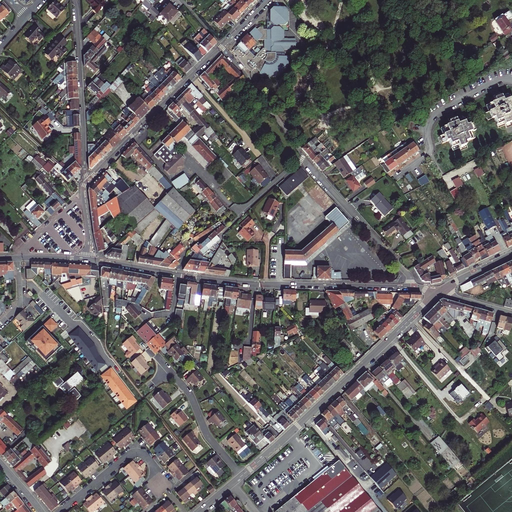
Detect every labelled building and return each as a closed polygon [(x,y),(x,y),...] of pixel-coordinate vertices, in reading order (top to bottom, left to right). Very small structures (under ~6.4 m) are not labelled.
[(105,4),(100,0),(87,0),(94,7),(92,9),(97,13),(105,4)] [(153,6),(158,0),(144,0),(143,2),(141,4),(149,10),(148,12),(152,15),(151,16),(155,19),(156,18),(160,14),(152,6),(153,6)] [(240,16),(244,12),(231,0),(227,0),(231,3),(232,4),(230,6),(240,16)] [(231,0),(244,12),(248,8),(239,0),(231,0)] [(8,13),(11,11),(3,1),(0,4),(0,16),(2,19),(9,14),(8,13)] [(55,2),(47,10),(57,18),(64,10),(55,2)] [(169,22),(178,13),(169,4),(160,14),(156,18),(165,27),(169,22)] [(235,21),(240,16),(230,6),(230,5),(227,8),(224,11),(232,19),(235,21)] [(278,8),(277,8),(270,15),(270,22),(267,22),(267,30),(263,30),(263,27),(260,28),(259,28),(258,29),(257,30),(255,28),(249,34),(250,35),(248,36),(247,36),(234,50),(235,51),(234,53),(247,70),(248,69),(251,72),(255,68),(260,73),(259,74),(260,75),(265,77),(270,77),(273,77),(277,75),(282,73),(283,71),(285,69),(286,67),(287,65),(288,62),(289,60),(289,57),(289,56),(284,56),(284,53),(284,49),(289,50),(289,48),(295,48),(295,40),(289,40),(289,39),(284,39),(284,31),(280,27),(280,25),(283,25),(287,21),(287,12),(284,12),(283,11),(283,9),(278,8)] [(172,25),(182,14),(179,11),(178,13),(169,22),(172,25)] [(229,22),(232,19),(224,11),(213,21),(220,28),(228,21),(229,22)] [(496,23),(505,36),(511,31),(511,30),(506,21),(511,18),(508,13),(503,16),(501,18),(500,16),(497,18),(499,21),(496,23)] [(44,36),(34,27),(25,37),(31,42),(36,37),(40,40),(44,36)] [(212,48),(216,44),(203,28),(200,31),(201,32),(199,34),(204,40),(212,48)] [(95,44),(101,37),(93,30),(87,37),(95,44)] [(212,48),(204,40),(199,34),(195,37),(194,39),(193,39),(198,44),(201,47),(200,48),(197,50),(204,56),(212,48)] [(62,47),(67,42),(60,36),(44,54),(51,60),(55,55),(60,59),(67,51),(62,47)] [(201,58),(185,40),(180,44),(192,58),(197,63),(200,60),(199,60),(201,58)] [(104,54),(107,50),(103,46),(98,52),(85,66),(94,73),(98,69),(93,64),(103,54),(104,54)] [(85,66),(98,52),(93,47),(84,57),(84,56),(83,56),(84,67),(85,66)] [(75,59),(76,59),(75,50),(67,59),(75,59)] [(507,54),(508,53),(506,50),(499,54),(504,61),(510,57),(507,54)] [(107,66),(117,55),(113,51),(110,54),(112,55),(104,63),(107,66)] [(226,86),(231,91),(245,79),(222,55),(212,66),(216,70),(221,64),(235,78),(226,86)] [(175,63),(169,56),(166,58),(172,66),(175,63)] [(191,69),(186,63),(181,57),(175,63),(185,74),(191,69)] [(191,69),(197,63),(192,58),(186,63),(191,69)] [(76,63),(75,63),(75,59),(67,59),(58,69),(62,72),(64,70),(77,69),(76,63)] [(1,69),(13,80),(21,71),(10,61),(5,67),(4,65),(1,69)] [(172,88),(176,84),(165,73),(164,72),(165,71),(162,68),(158,72),(162,77),(163,79),(172,88)] [(77,76),(77,69),(64,70),(62,72),(54,81),(57,84),(59,82),(64,77),(77,76)] [(176,84),(181,80),(170,69),(167,72),(165,71),(164,72),(165,73),(176,84)] [(212,87),(213,89),(214,91),(216,89),(222,84),(213,73),(209,69),(205,73),(215,85),(212,87)] [(168,92),(172,88),(163,79),(162,77),(158,72),(156,70),(154,72),(159,77),(156,79),(159,82),(158,82),(168,92)] [(212,87),(215,85),(205,73),(204,73),(200,77),(204,83),(202,85),(207,90),(209,88),(211,90),(213,89),(212,87)] [(77,81),(77,76),(64,77),(59,82),(62,85),(65,82),(77,81)] [(113,93),(124,81),(122,78),(120,76),(110,86),(108,88),(110,90),(113,93)] [(108,88),(110,86),(107,82),(104,85),(96,78),(87,88),(96,96),(97,97),(95,99),(94,98),(86,107),(89,110),(92,106),(94,104),(99,99),(100,98),(104,93),(107,90),(108,88)] [(164,96),(168,92),(158,82),(159,82),(156,79),(151,82),(151,83),(155,86),(154,86),(164,96)] [(78,87),(77,81),(65,82),(62,85),(60,87),(64,90),(66,88),(78,87)] [(10,93),(0,83),(0,97),(3,95),(6,98),(7,96),(8,96),(9,95),(8,95),(10,93)] [(160,101),(164,96),(154,86),(155,86),(151,83),(147,86),(150,90),(150,91),(160,101)] [(155,105),(160,101),(150,91),(150,90),(147,86),(146,85),(144,86),(146,88),(146,87),(147,88),(144,91),(145,93),(155,105)] [(211,106),(207,102),(191,85),(187,89),(188,89),(192,93),(190,95),(193,98),(195,97),(198,100),(196,101),(197,102),(197,101),(205,109),(206,110),(211,106)] [(78,93),(78,87),(66,88),(64,90),(59,96),(62,99),(67,94),(78,93)] [(217,94),(221,99),(227,95),(228,93),(223,88),(219,92),(217,94)] [(194,107),(196,105),(202,111),(205,109),(197,101),(197,102),(196,101),(194,99),(193,98),(190,95),(192,93),(188,89),(181,96),(192,108),(193,107),(194,107)] [(78,99),(78,93),(67,94),(62,99),(62,100),(65,103),(68,100),(71,99),(78,99)] [(150,111),(155,105),(145,93),(139,98),(150,111)] [(509,127),(511,125),(511,124),(510,120),(511,119),(511,103),(511,104),(508,94),(501,97),(498,98),(494,99),(495,102),(486,106),(488,113),(484,114),(487,121),(494,118),(498,128),(504,126),(505,128),(509,127)] [(227,95),(221,99),(226,106),(229,109),(235,105),(227,95)] [(181,96),(176,100),(181,105),(190,114),(200,126),(204,132),(208,137),(214,132),(210,127),(209,128),(195,111),(193,108),(192,108),(181,96)] [(139,122),(150,111),(139,98),(138,97),(127,108),(139,122)] [(70,111),(79,110),(78,99),(71,99),(71,103),(70,103),(70,111)] [(181,105),(176,100),(173,104),(177,108),(181,105)] [(182,122),(185,120),(178,113),(180,111),(177,108),(173,104),(168,108),(168,109),(182,122)] [(95,110),(92,106),(89,110),(86,113),(86,121),(93,118),(92,114),(95,110)] [(135,126),(139,122),(127,108),(126,107),(121,112),(124,115),(135,126)] [(197,138),(192,133),(187,127),(182,122),(168,109),(166,112),(174,119),(173,120),(179,125),(161,143),(164,145),(154,155),(158,159),(159,158),(166,164),(164,170),(169,175),(175,173),(177,167),(183,166),(184,160),(180,155),(177,156),(175,150),(185,140),(209,165),(217,158),(199,140),(197,138)] [(68,128),(80,127),(79,116),(79,110),(70,111),(67,111),(67,116),(70,116),(70,126),(68,126),(68,128)] [(127,134),(135,126),(124,115),(121,118),(124,121),(121,124),(119,126),(127,134)] [(46,116),(33,126),(39,135),(42,140),(47,136),(47,137),(49,136),(48,135),(51,133),(46,126),(51,122),(46,116)] [(461,152),(468,149),(465,143),(475,139),(472,132),(476,130),(473,124),(466,127),(462,117),(455,120),(452,122),(448,123),(450,126),(440,130),(443,137),(439,139),(440,140),(442,145),(449,142),(453,152),(460,149),(461,152)] [(119,126),(118,124),(116,123),(113,125),(111,128),(114,131),(121,140),(127,134),(119,126)] [(200,136),(204,132),(200,126),(195,130),(200,136)] [(112,149),(121,140),(114,131),(111,128),(107,131),(109,133),(105,136),(105,135),(102,138),(103,139),(105,141),(112,149)] [(25,150),(27,148),(31,151),(32,150),(17,134),(13,138),(25,150)] [(73,177),(81,170),(80,134),(74,134),(75,147),(70,147),(70,154),(75,154),(75,162),(67,170),(73,177)] [(108,153),(112,149),(105,141),(103,144),(100,142),(103,139),(102,138),(102,137),(97,142),(108,153)] [(302,149),(308,156),(314,152),(310,148),(313,145),(318,141),(316,138),(307,144),(302,149)] [(104,156),(108,153),(97,142),(95,145),(94,145),(94,146),(95,147),(97,149),(104,156)] [(138,157),(149,170),(148,171),(158,181),(159,180),(163,177),(153,166),(154,164),(138,147),(134,143),(121,156),(126,160),(132,154),(133,153),(137,158),(138,157)] [(411,157),(418,152),(412,143),(407,147),(405,143),(403,144),(411,157)] [(94,145),(93,144),(87,145),(89,169),(91,170),(101,160),(94,153),(93,153),(91,151),(91,149),(94,146),(94,145)] [(312,161),(322,152),(319,149),(323,146),(322,144),(321,145),(320,144),(316,148),(317,149),(314,152),(308,156),(312,161)] [(404,161),(411,157),(403,144),(396,150),(404,161)] [(93,149),(95,147),(94,146),(91,149),(91,151),(93,153),(94,153),(101,160),(104,156),(97,149),(96,151),(93,149)] [(244,152),(240,149),(232,156),(242,167),(242,166),(249,160),(251,158),(247,154),(246,155),(244,153),(244,152)] [(315,165),(329,152),(326,149),(324,150),(322,152),(312,161),(315,165)] [(397,166),(404,161),(396,150),(389,154),(397,166)] [(319,168),(333,156),(329,152),(315,165),(319,168)] [(43,168),(46,164),(35,153),(31,157),(34,159),(43,168)] [(138,157),(137,158),(133,153),(132,154),(148,171),(149,170),(138,157)] [(389,172),(397,166),(389,154),(386,156),(389,160),(383,164),(389,172)] [(322,172),(332,165),(329,163),(335,158),(333,156),(319,168),(322,172)] [(345,177),(356,169),(350,161),(346,164),(342,158),(338,161),(334,164),(340,172),(340,171),(345,177)] [(42,168),(43,168),(34,159),(30,163),(39,171),(42,168)] [(252,163),(249,160),(242,166),(245,169),(252,163)] [(53,168),(53,167),(48,162),(46,164),(43,168),(42,168),(48,173),(53,168)] [(247,170),(250,173),(257,166),(254,163),(247,170)] [(72,178),(65,171),(57,164),(55,166),(54,168),(67,182),(72,178)] [(250,173),(249,173),(259,185),(268,177),(263,172),(263,173),(262,171),(263,170),(258,165),(257,166),(250,173)] [(301,167),(279,186),(287,195),(309,176),(301,167)] [(484,174),(480,167),(474,170),(478,177),(484,174)] [(346,180),(353,191),(360,187),(357,181),(365,176),(359,168),(350,174),(352,176),(346,180)] [(41,187),(48,180),(39,171),(38,172),(33,177),(41,187)] [(110,183),(112,180),(108,176),(104,172),(93,184),(103,194),(105,195),(111,189),(112,190),(115,187),(111,184),(110,183)] [(177,191),(190,182),(184,174),(171,182),(177,191)] [(417,180),(421,186),(429,182),(425,175),(417,180)] [(167,190),(170,188),(171,186),(163,177),(159,180),(167,190)] [(207,188),(197,177),(189,185),(188,184),(186,186),(188,189),(189,187),(191,189),(193,187),(196,184),(202,192),(207,188)] [(463,184),(459,177),(452,181),(456,188),(463,184)] [(368,189),(375,183),(371,178),(364,183),(368,189)] [(48,180),(41,187),(50,197),(44,203),(49,208),(56,202),(51,196),(55,192),(53,190),(52,188),(54,187),(48,180)] [(240,203),(246,198),(228,180),(222,185),(240,203)] [(93,184),(89,189),(96,195),(98,194),(100,198),(101,196),(103,194),(93,184)] [(200,194),(202,192),(196,184),(193,187),(200,194)] [(132,223),(133,224),(135,227),(138,224),(141,222),(143,219),(146,217),(149,214),(152,212),(155,209),(154,208),(135,186),(116,197),(116,198),(120,214),(131,224),(132,223)] [(171,186),(170,188),(172,190),(154,208),(155,209),(160,214),(166,220),(171,225),(177,231),(195,212),(179,194),(177,192),(171,186)] [(206,198),(212,194),(207,188),(202,192),(206,198)] [(98,194),(96,195),(89,189),(88,191),(89,199),(96,199),(100,198),(98,194)] [(323,190),(312,199),(323,211),(334,202),(323,190)] [(61,207),(65,203),(55,192),(51,196),(56,202),(49,208),(46,211),(51,215),(55,212),(54,211),(60,206),(61,207)] [(385,217),(393,209),(383,199),(384,199),(379,193),(370,201),(376,206),(375,206),(385,217)] [(210,203),(216,198),(212,194),(206,198),(210,203)] [(104,205),(102,202),(100,199),(100,198),(96,199),(89,199),(91,212),(97,210),(97,209),(104,205)] [(109,212),(113,219),(120,214),(116,198),(107,203),(104,205),(97,209),(97,210),(96,210),(97,219),(99,218),(109,212)] [(226,209),(223,206),(216,198),(210,203),(219,214),(226,209)] [(262,212),(273,218),(276,212),(275,212),(279,203),(270,199),(268,201),(265,206),(262,212)] [(37,220),(45,213),(34,201),(25,209),(28,211),(25,213),(38,227),(41,225),(37,220)] [(325,217),(329,222),(340,213),(336,208),(325,217)] [(488,230),(496,225),(487,208),(478,213),(488,230)] [(511,221),(506,209),(503,211),(511,227),(511,228),(511,221)] [(96,210),(91,212),(93,228),(98,226),(99,226),(100,225),(99,218),(97,219),(96,210)] [(340,213),(329,222),(332,225),(338,232),(349,223),(340,213)] [(455,232),(458,231),(448,214),(445,216),(451,226),(455,232)] [(198,221),(194,217),(182,230),(186,234),(198,221)] [(248,241),(255,235),(251,231),(250,231),(249,229),(254,224),(248,217),(240,226),(242,229),(238,233),(243,238),(244,237),(248,241)] [(400,218),(383,230),(386,236),(395,229),(397,232),(399,230),(403,236),(409,231),(400,218)] [(511,242),(511,228),(511,227),(508,228),(504,220),(503,220),(501,222),(511,242)] [(218,235),(225,229),(219,222),(211,227),(213,229),(218,227),(219,228),(215,231),(218,235)] [(508,248),(511,245),(511,242),(501,222),(499,223),(504,233),(501,235),(508,248)] [(304,262),(307,265),(351,225),(349,223),(338,232),(304,262)] [(284,262),(304,262),(338,232),(332,225),(301,252),(284,252),(284,262)] [(424,225),(408,240),(408,241),(404,245),(409,250),(413,247),(417,250),(429,239),(426,236),(430,232),(424,225)] [(111,243),(115,239),(110,234),(112,232),(110,230),(111,229),(109,227),(105,231),(108,236),(111,243)] [(488,257),(494,254),(485,238),(483,236),(479,228),(476,230),(483,241),(480,243),(488,257)] [(105,243),(103,244),(100,233),(102,233),(101,230),(99,231),(93,235),(97,252),(105,250),(108,247),(105,243)] [(131,238),(136,234),(132,230),(127,234),(131,238)] [(494,254),(500,251),(493,239),(488,230),(485,232),(487,237),(486,237),(485,238),(494,254)] [(216,236),(218,235),(215,231),(207,238),(210,242),(211,241),(216,236)] [(125,245),(131,239),(131,238),(127,234),(119,243),(105,255),(107,257),(126,261),(128,247),(126,246),(126,245),(125,245)] [(139,238),(141,237),(138,235),(136,234),(131,238),(131,239),(135,242),(139,238)] [(475,264),(488,257),(480,243),(474,234),(461,242),(475,264)] [(221,242),(220,240),(216,236),(211,241),(214,245),(217,248),(219,245),(216,243),(219,241),(220,243),(221,242)] [(137,246),(142,240),(139,238),(135,242),(134,243),(137,246)] [(205,246),(210,242),(207,238),(200,245),(203,248),(205,246)] [(464,269),(475,264),(461,242),(459,238),(455,240),(459,248),(457,249),(464,261),(461,263),(464,269)] [(147,258),(147,257),(144,256),(149,244),(149,243),(146,241),(142,248),(139,256),(138,263),(144,264),(145,257),(147,258)] [(217,248),(214,245),(211,241),(210,242),(205,246),(209,250),(210,252),(211,253),(213,255),(214,253),(210,250),(212,247),(216,250),(217,248)] [(199,252),(203,248),(200,245),(198,242),(195,245),(194,245),(191,249),(195,253),(196,254),(198,253),(199,252)] [(182,247),(183,246),(180,243),(169,253),(170,255),(176,260),(177,261),(181,258),(178,256),(184,250),(184,249),(183,248),(182,247)] [(444,245),(451,257),(448,258),(448,259),(449,261),(456,273),(464,269),(461,263),(452,250),(448,243),(444,245)] [(153,259),(158,251),(154,248),(152,246),(147,257),(147,258),(145,257),(144,264),(152,265),(153,259)] [(210,252),(209,250),(205,246),(203,248),(199,252),(202,255),(203,256),(208,251),(209,253),(210,252)] [(218,261),(224,252),(219,249),(213,258),(218,261)] [(448,259),(448,258),(442,249),(438,252),(443,260),(448,259)] [(247,250),(247,266),(259,267),(259,260),(257,260),(258,250),(247,250)] [(166,252),(164,255),(158,251),(153,259),(152,265),(158,266),(169,256),(170,255),(169,253),(168,254),(166,252)] [(195,261),(199,256),(196,254),(195,253),(183,270),(192,272),(195,261)] [(170,265),(176,260),(170,255),(169,256),(158,266),(168,268),(170,265)] [(198,272),(200,262),(203,257),(200,256),(199,255),(199,256),(195,261),(192,272),(198,272)] [(445,275),(441,261),(436,263),(432,256),(414,267),(421,281),(424,282),(431,282),(430,276),(429,276),(428,274),(429,273),(427,268),(435,263),(438,274),(439,274),(440,277),(445,275)] [(208,263),(206,263),(207,259),(203,257),(200,262),(198,272),(203,273),(206,267),(208,263)] [(223,276),(226,270),(214,268),(218,261),(213,258),(210,264),(207,268),(204,273),(223,276)] [(177,261),(176,260),(170,265),(168,268),(173,269),(179,264),(176,262),(177,261)] [(455,273),(456,273),(449,261),(445,263),(448,272),(450,277),(456,274),(455,273)] [(9,278),(14,278),(13,263),(12,262),(7,263),(7,274),(3,276),(4,279),(4,280),(9,279),(9,278)] [(43,269),(43,263),(31,262),(31,269),(31,270),(36,276),(38,273),(38,269),(43,269)] [(44,274),(51,274),(51,263),(43,263),(43,269),(44,269),(44,274)] [(61,278),(61,273),(61,263),(51,263),(51,274),(51,277),(52,284),(55,281),(56,281),(58,279),(58,277),(61,278)] [(58,279),(59,281),(60,284),(70,281),(68,273),(68,264),(61,263),(61,273),(65,274),(66,279),(61,280),(61,278),(58,277),(58,279)] [(91,266),(91,265),(68,264),(68,273),(70,281),(60,284),(77,302),(83,301),(78,285),(82,284),(81,277),(90,277),(91,266)] [(511,283),(510,278),(511,277),(506,264),(501,266),(509,284),(511,283)] [(501,285),(505,283),(506,287),(510,285),(509,284),(501,266),(490,272),(497,281),(501,285)] [(332,269),(330,269),(330,268),(313,267),(313,277),(312,277),(312,280),(340,280),(340,272),(333,272),(333,270),(332,270),(332,269)] [(101,269),(101,278),(103,307),(109,306),(109,299),(108,287),(111,270),(103,268),(101,269)] [(33,279),(36,276),(31,270),(31,269),(26,269),(26,280),(33,279)] [(116,286),(117,281),(119,271),(111,270),(108,287),(109,299),(110,299),(112,285),(116,286)] [(497,281),(490,272),(486,273),(479,277),(476,278),(470,281),(470,282),(473,287),(486,281),(488,285),(497,281)] [(138,283),(140,275),(134,274),(131,286),(129,286),(129,288),(129,290),(131,290),(134,290),(135,290),(135,289),(136,286),(137,286),(138,283)] [(431,275),(430,276),(431,282),(431,285),(442,282),(441,280),(440,277),(439,274),(438,274),(431,275)] [(146,285),(151,277),(140,275),(138,283),(137,286),(136,286),(135,289),(140,290),(139,292),(141,292),(143,288),(147,290),(148,291),(150,287),(146,285)] [(151,288),(153,283),(155,277),(151,277),(146,285),(150,287),(151,288)] [(171,299),(174,280),(161,279),(160,290),(168,291),(167,299),(171,299)] [(196,295),(197,284),(187,282),(186,286),(184,301),(184,305),(187,305),(187,306),(190,306),(191,306),(191,309),(193,310),(194,307),(198,307),(200,296),(196,295)] [(473,287),(470,282),(460,286),(462,292),(473,287)] [(186,286),(180,285),(177,300),(184,301),(186,286)] [(203,285),(201,300),(205,300),(206,300),(206,302),(205,302),(204,306),(206,306),(206,309),(207,309),(208,307),(211,286),(203,285)] [(217,298),(217,296),(219,287),(211,286),(208,307),(210,307),(212,307),(212,304),(213,302),(216,302),(217,298)] [(147,290),(143,288),(141,292),(137,299),(135,303),(138,305),(147,290)] [(229,313),(229,311),(233,289),(225,288),(223,297),(223,298),(226,299),(225,307),(226,307),(224,318),(225,318),(225,321),(228,322),(229,313)] [(233,305),(236,306),(238,292),(239,289),(233,289),(229,311),(231,312),(232,312),(233,305)] [(296,291),(283,291),(282,305),(290,305),(290,301),(295,301),(296,291)] [(353,298),(353,292),(326,291),(335,309),(339,307),(345,304),(353,300),(353,298)] [(236,307),(249,309),(251,295),(243,294),(243,292),(238,292),(236,306),(236,307)] [(407,305),(410,305),(410,293),(398,293),(398,298),(392,308),(396,313),(402,304),(402,303),(407,303),(407,304),(407,305)] [(420,299),(421,293),(410,293),(410,305),(414,305),(414,299),(420,299)] [(392,295),(376,295),(376,301),(381,305),(392,305),(392,295)] [(98,306),(101,303),(101,296),(93,303),(93,304),(88,309),(99,320),(102,317),(102,314),(99,310),(101,309),(98,306)] [(255,308),(262,309),(263,299),(263,297),(256,296),(255,308)] [(275,299),(266,299),(263,299),(262,309),(275,309),(275,306),(275,299)] [(439,301),(454,319),(457,316),(458,311),(460,304),(442,299),(439,301)] [(118,300),(116,300),(115,308),(116,308),(122,309),(122,307),(126,307),(127,308),(126,309),(135,320),(141,315),(139,313),(142,308),(138,305),(135,303),(133,303),(130,302),(127,302),(124,301),(122,301),(118,300)] [(41,315),(44,313),(34,302),(33,301),(30,304),(40,315),(41,315)] [(325,313),(326,302),(309,301),(309,316),(318,316),(318,312),(325,313)] [(448,326),(454,321),(438,303),(432,309),(448,326)] [(464,316),(465,316),(471,317),(474,308),(464,305),(462,312),(462,313),(464,315),(464,316)] [(398,322),(402,319),(396,313),(392,308),(388,311),(398,322)] [(472,325),(473,322),(477,323),(481,310),(474,308),(471,317),(469,322),(472,325)] [(183,310),(176,309),(174,320),(182,321),(182,320),(183,310)] [(450,327),(448,326),(432,309),(423,318),(428,323),(440,335),(440,336),(444,332),(450,327)] [(351,330),(373,319),(368,310),(352,318),(346,321),(351,330)] [(478,332),(480,325),(483,326),(487,312),(481,310),(477,323),(475,329),(478,332)] [(23,332),(33,322),(23,311),(15,318),(23,326),(20,328),(23,332)] [(394,326),(398,322),(388,311),(385,313),(387,315),(385,317),(387,319),(394,326)] [(346,321),(352,318),(349,312),(343,315),(346,321)] [(497,315),(493,314),(487,312),(483,326),(482,332),(487,334),(491,321),(498,323),(500,316),(497,315)] [(391,330),(394,326),(387,319),(385,317),(384,315),(382,317),(380,315),(378,316),(380,317),(384,322),(391,330)] [(498,323),(497,328),(503,329),(506,317),(500,316),(498,323)] [(381,340),(391,330),(384,322),(380,317),(378,319),(379,322),(378,323),(378,324),(379,325),(378,326),(379,327),(378,328),(376,326),(374,328),(375,330),(373,332),(378,337),(381,340)] [(511,319),(506,317),(503,329),(509,331),(511,322),(511,319)] [(57,326),(50,319),(36,332),(35,331),(25,340),(45,361),(61,347),(48,334),(57,326)] [(157,328),(155,330),(148,322),(136,332),(147,344),(158,335),(160,333),(157,328)] [(423,327),(435,340),(440,335),(428,323),(423,327)] [(288,335),(297,331),(294,325),(286,330),(288,335)] [(69,336),(97,371),(106,364),(100,357),(95,345),(79,327),(69,336)] [(256,353),(260,353),(261,333),(253,332),(252,347),(251,356),(255,356),(256,353)] [(421,345),(423,347),(426,344),(416,334),(411,338),(405,343),(414,352),(417,348),(421,345)] [(166,344),(163,341),(160,341),(160,337),(158,335),(147,344),(155,354),(165,345),(166,344)] [(129,358),(132,355),(140,349),(135,342),(133,340),(134,339),(132,336),(123,344),(129,351),(125,354),(129,358)] [(354,365),(364,355),(347,336),(337,346),(345,355),(349,360),(354,365)] [(373,347),(381,340),(378,337),(370,344),(373,347)] [(183,355),(172,341),(171,340),(166,344),(165,345),(169,351),(168,351),(171,355),(176,361),(183,355)] [(470,351),(475,356),(480,351),(475,346),(470,351)] [(462,359),(469,352),(465,347),(458,354),(462,359)] [(462,359),(459,361),(463,365),(469,359),(465,356),(470,352),(469,352),(462,359)] [(396,370),(398,372),(403,367),(400,363),(403,361),(396,353),(388,360),(395,368),(396,370)] [(145,360),(140,355),(131,363),(141,375),(149,368),(146,365),(143,362),(145,360)] [(339,379),(343,375),(326,356),(323,358),(329,365),(327,366),(339,379)] [(29,357),(12,372),(16,375),(32,360),(29,357)] [(5,375),(10,370),(3,363),(0,358),(0,368),(1,369),(0,369),(0,372),(3,376),(5,375)] [(32,360),(16,375),(10,381),(13,384),(24,374),(25,375),(36,364),(32,360)] [(388,360),(379,367),(386,375),(395,368),(388,360)] [(432,372),(439,380),(450,370),(442,361),(436,366),(437,366),(432,372)] [(335,383),(339,379),(327,366),(324,363),(319,367),(321,368),(335,383)] [(203,380),(192,367),(188,371),(192,375),(185,380),(188,384),(190,382),(191,381),(193,383),(196,386),(203,380)] [(379,367),(371,374),(372,375),(378,382),(381,380),(384,383),(389,378),(386,375),(379,367)] [(137,402),(111,368),(101,376),(127,410),(137,402)] [(329,388),(335,383),(321,368),(318,371),(316,370),(314,371),(317,376),(319,377),(329,388)] [(405,380),(403,378),(400,381),(394,375),(395,371),(396,370),(395,368),(386,375),(389,378),(392,382),(396,386),(405,380)] [(10,381),(16,375),(12,372),(10,370),(5,375),(10,381)] [(231,374),(229,372),(227,370),(222,374),(225,378),(231,374)] [(363,389),(372,381),(374,384),(381,392),(384,389),(378,382),(372,375),(371,374),(368,370),(356,381),(363,389)] [(74,400),(75,401),(81,397),(80,395),(74,388),(71,391),(70,390),(72,389),(69,386),(72,384),(74,387),(83,379),(77,373),(68,380),(71,383),(68,385),(66,382),(63,385),(62,383),(63,382),(58,376),(57,377),(56,377),(55,378),(54,378),(55,378),(53,380),(52,381),(57,387),(59,386),(66,394),(67,392),(74,400)] [(319,397),(324,393),(314,383),(312,381),(310,383),(304,376),(301,378),(308,385),(319,397)] [(324,393),(329,388),(319,377),(314,383),(324,393)] [(384,383),(387,387),(392,382),(389,378),(384,383)] [(315,401),(319,397),(308,385),(306,387),(300,380),(297,382),(304,389),(315,401)] [(413,394),(415,392),(405,380),(396,386),(407,399),(413,394)] [(372,381),(363,389),(366,392),(374,384),(372,381)] [(356,382),(344,393),(351,401),(362,390),(356,382)] [(458,404),(470,394),(460,383),(449,394),(458,404)] [(307,409),(311,405),(300,393),(294,387),(292,389),(297,395),(295,397),(307,409)] [(311,405),(315,401),(304,389),(300,393),(311,405)] [(154,397),(153,397),(163,409),(172,401),(169,398),(168,399),(164,394),(161,391),(157,394),(154,397)] [(261,406),(249,394),(247,396),(246,397),(245,396),(243,398),(257,413),(259,411),(258,409),(261,406)] [(303,413),(307,409),(295,397),(293,394),(289,398),(289,399),(303,413)] [(345,413),(348,418),(351,415),(348,412),(348,411),(350,409),(340,397),(335,402),(345,413)] [(298,418),(303,413),(289,399),(285,403),(298,418)] [(293,422),(298,418),(285,403),(283,401),(278,406),(282,410),(293,422)] [(337,414),(340,417),(345,413),(335,402),(330,406),(326,410),(332,418),(337,414)] [(18,435),(23,430),(3,411),(2,410),(0,410),(0,421),(2,420),(18,435)] [(171,415),(180,426),(188,419),(181,412),(179,413),(176,410),(171,415)] [(284,431),(293,422),(282,410),(273,419),(284,431)] [(321,415),(330,425),(333,428),(337,424),(335,421),(332,418),(326,410),(321,415)] [(217,427),(225,421),(218,412),(215,414),(210,418),(207,421),(210,424),(211,423),(213,422),(214,423),(217,427)] [(489,421),(481,413),(478,417),(475,421),(473,419),(468,423),(470,425),(470,427),(472,429),(474,429),(477,432),(489,421)] [(357,419),(357,418),(354,415),(352,416),(351,415),(348,418),(356,427),(360,423),(357,419)] [(327,434),(330,437),(332,436),(332,434),(326,427),(327,427),(321,420),(315,425),(325,436),(327,434)] [(378,447),(379,449),(382,446),(374,436),(372,437),(360,423),(356,427),(375,449),(378,447)] [(143,440),(153,431),(147,424),(138,431),(143,436),(141,437),(143,440)] [(270,444),(274,440),(265,430),(264,429),(262,431),(257,425),(255,427),(264,438),(267,441),(270,444)] [(255,427),(254,426),(246,433),(256,445),(264,438),(255,427)] [(274,440),(278,435),(269,426),(265,430),(274,440)] [(336,432),(343,440),(347,435),(340,427),(336,432)] [(129,441),(134,437),(127,428),(119,435),(128,445),(131,442),(129,441)] [(151,445),(159,438),(153,431),(143,440),(146,443),(147,441),(151,445)] [(182,439),(193,451),(200,445),(193,436),(194,435),(191,432),(188,434),(184,438),(182,439)] [(71,433),(65,438),(68,442),(75,437),(71,433)] [(245,446),(235,434),(227,441),(243,459),(252,452),(246,445),(245,446)] [(125,447),(128,445),(119,435),(113,441),(120,449),(123,446),(125,447)] [(37,445),(28,436),(23,440),(32,450),(37,445)] [(439,437),(430,443),(452,468),(460,461),(439,437)] [(158,457),(168,449),(162,442),(154,449),(157,453),(155,454),(158,457)] [(112,455),(116,452),(109,444),(102,449),(110,460),(113,457),(112,455)] [(0,453),(2,456),(8,451),(4,445),(0,448),(0,453)] [(45,468),(51,462),(37,445),(32,450),(31,451),(23,458),(12,468),(17,473),(20,471),(19,470),(35,456),(45,468)] [(348,458),(339,447),(336,450),(345,461),(348,458)] [(6,460),(16,451),(14,448),(11,451),(10,449),(8,451),(2,456),(6,460)] [(108,462),(110,460),(102,449),(95,455),(102,463),(106,460),(108,462)] [(165,463),(173,456),(168,449),(158,457),(160,460),(162,459),(165,463)] [(22,456),(26,452),(25,450),(20,454),(9,464),(12,468),(23,458),(22,456)] [(9,464),(20,454),(16,451),(6,460),(9,464)] [(220,462),(221,462),(218,459),(219,458),(216,455),(206,464),(209,467),(207,469),(212,476),(216,473),(224,467),(220,462)] [(95,470),(98,466),(92,458),(85,464),(93,474),(96,471),(95,470)] [(172,475),(182,466),(177,460),(168,467),(171,470),(170,472),(172,475)] [(137,464),(135,465),(132,461),(124,468),(129,475),(140,467),(137,464)] [(380,511),(339,461),(329,469),(313,482),(310,479),(309,480),(311,483),(275,511),(380,511)] [(378,470),(387,481),(395,474),(386,463),(378,470)] [(90,476),(93,474),(85,464),(78,469),(85,478),(89,475),(90,476)] [(179,480),(188,473),(182,466),(172,475),(174,478),(176,476),(179,480)] [(312,478),(314,480),(329,469),(327,466),(312,478)] [(142,469),(140,467),(129,475),(136,483),(134,484),(137,488),(142,484),(141,482),(143,481),(144,479),(143,477),(144,476),(140,471),(142,469)] [(29,487),(46,473),(42,468),(28,478),(26,475),(25,473),(23,473),(22,474),(20,476),(29,487)] [(383,485),(387,481),(378,470),(373,475),(383,485)] [(77,484),(81,481),(74,473),(67,478),(76,488),(79,486),(77,484)] [(370,478),(380,489),(394,477),(395,476),(396,475),(395,474),(387,481),(383,485),(373,475),(370,478)] [(73,491),(76,488),(67,478),(61,484),(68,492),(71,489),(73,491)] [(200,487),(203,485),(197,478),(190,483),(196,490),(198,492),(202,489),(200,487)] [(116,496),(123,490),(116,482),(112,485),(111,483),(108,486),(116,496)] [(40,498),(47,492),(44,488),(46,486),(44,483),(34,492),(40,498)] [(198,492),(196,490),(190,483),(183,488),(190,496),(193,493),(195,495),(198,492)] [(17,497),(13,492),(7,485),(0,490),(0,492),(5,499),(1,502),(4,506),(2,507),(3,509),(5,507),(17,497)] [(109,501),(116,496),(108,486),(105,488),(106,490),(102,493),(109,501)] [(140,489),(139,487),(131,493),(133,495),(140,489)] [(146,495),(141,488),(140,489),(133,495),(132,495),(135,499),(130,503),(133,506),(138,502),(146,495)] [(186,498),(190,496),(183,488),(177,494),(185,503),(188,501),(186,498)] [(387,500),(395,509),(406,499),(399,491),(391,498),(390,497),(387,500)] [(53,494),(50,496),(47,492),(40,498),(45,505),(55,497),(53,494)] [(97,508),(104,502),(97,494),(93,497),(91,495),(89,498),(97,508)] [(144,509),(152,502),(146,495),(138,502),(144,509)] [(233,508),(236,511),(242,511),(230,496),(219,505),(224,511),(228,511),(231,510),(233,508)] [(17,510),(24,505),(17,497),(5,507),(7,510),(13,505),(17,510)] [(51,511),(58,505),(55,502),(57,500),(55,497),(45,505),(51,511)] [(88,511),(92,511),(97,508),(89,498),(86,500),(87,502),(83,505),(88,511)] [(174,511),(176,511),(174,508),(168,501),(161,507),(165,511),(169,511),(171,511),(174,511)]
